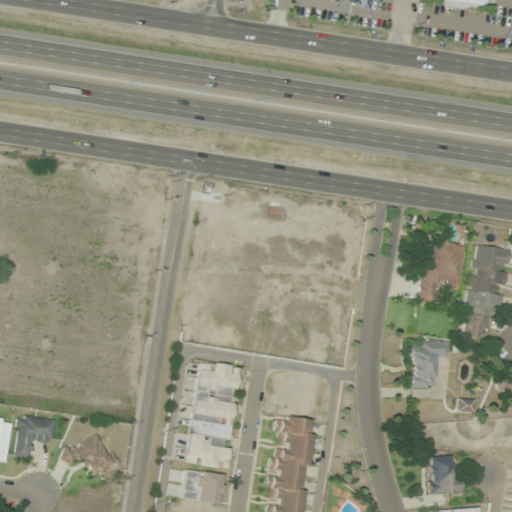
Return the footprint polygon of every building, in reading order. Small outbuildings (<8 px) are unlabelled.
[(416,0),(417,0),(489,10),(490,0),(416,0)] [(456,287),(462,244),(424,239),(416,300),(432,302),(434,284),(456,287)] [(507,249),(472,244),(458,341),(477,343),(479,328),(491,330),(496,294),(492,294),(493,283),(502,285),(507,249)] [(408,349),(408,387),(432,388),(432,356),(445,356),(445,341),(418,341),(418,349),(408,349)] [(184,464),(224,468),(234,365),(194,362),(184,464)] [(469,398),(453,398),(453,412),(469,412),(469,398)] [(50,441),(53,418),(16,415),(12,456),(28,458),(30,439),(50,441)] [(297,511),(303,466),(306,466),(312,420),(276,416),(272,443),(277,444),(275,458),(269,457),(262,511),(297,511)] [(0,461),(3,462),(8,420),(0,419),(0,461)] [(116,462),(110,450),(105,453),(94,433),(58,453),(65,466),(80,458),(90,476),(116,462)] [(425,456),(427,494),(453,493),(451,455),(425,456)] [(216,504),(221,475),(183,469),(178,498),(216,504)]
